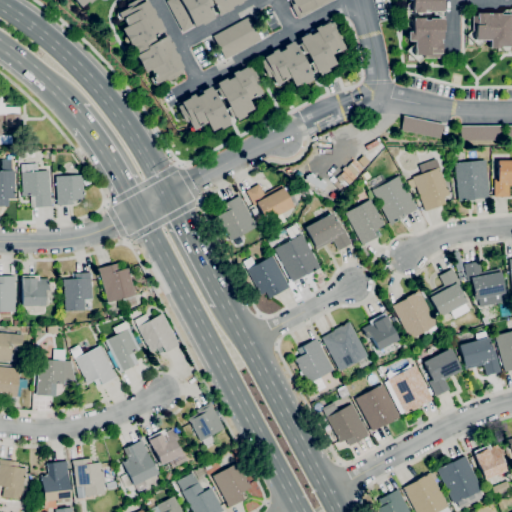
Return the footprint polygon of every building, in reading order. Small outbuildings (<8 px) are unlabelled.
[(72,0),(79,8),(88,0),(72,0)] [(152,83),(149,78),(151,77),(153,77),(149,69),(144,72),(139,63),(138,63),(134,56),(135,55),(130,46),(129,44),(128,45),(123,37),(124,36),(120,29),(122,27),(121,26),(124,24),(121,19),(118,21),(115,15),(116,11),(125,6),(125,5),(126,5),(125,4),(132,0),(145,0),(150,8),(151,7),(154,13),(153,13),(155,18),(157,17),(160,23),(161,23),(164,30),(163,31),(165,35),(167,34),(170,40),(168,41),(168,42),(170,41),(173,47),(172,48),(174,53),(175,52),(178,58),(177,59),(182,67),(180,68),(182,67),(184,71),(182,72),(166,80),(166,79),(156,85),(152,83)] [(243,0),(230,8),(231,10),(202,25),(201,22),(182,32),(165,0),(243,0)] [(330,0),(298,18),(292,7),(288,0),(330,0)] [(410,31),(405,25),(405,5),(410,0),(442,0),(442,10),(440,12),(440,18),(442,19),(442,54),(440,54),(440,57),(437,57),(437,58),(422,58),(418,62),(406,51),(411,45),(413,45),(413,41),(406,41),(406,31),(410,31)] [(511,51),(504,51),(504,52),(498,52),(498,48),(488,48),(488,40),(486,40),(478,47),(466,34),(471,30),(471,15),(471,13),(469,13),(469,12),(475,12),(475,13),(486,13),(486,14),(489,14),(489,13),(499,13),(499,14),(500,14),(503,10),(508,9),(508,14),(508,16),(511,16),(511,51)] [(224,59),(212,36),(248,16),(260,40),(224,59)] [(277,87),(274,86),(271,82),(273,81),(270,76),(268,78),(267,76),(267,77),(261,66),(262,66),(259,61),(263,59),(262,57),(270,52),(270,51),(275,48),(277,52),(284,48),(282,46),(292,40),(295,45),(300,42),(297,38),(307,32),(308,35),(315,31),(313,28),(318,25),(319,26),(327,21),(328,23),(332,21),(335,26),(335,25),(341,36),(341,37),(339,39),(341,43),(342,43),(345,47),(343,50),(338,54),(336,51),(334,52),(333,52),(329,54),(335,63),(334,64),(335,65),(327,69),(328,70),(319,75),(317,72),(310,76),(312,79),(302,84),(301,82),(293,86),(288,77),(281,81),(283,84),(277,87)] [(261,96),(255,99),(254,97),(251,98),(251,97),(247,99),(252,108),(244,113),(245,115),(236,120),(234,117),(230,119),(228,120),(226,121),(228,124),(219,129),(219,128),(212,132),(211,130),(210,131),(205,122),(202,124),(202,125),(199,127),(200,129),(195,132),(191,131),(188,127),(190,126),(187,121),(184,123),(178,111),(179,111),(176,106),(180,104),(179,102),(188,97),(187,96),(192,93),(194,97),(201,93),(199,91),(209,86),(211,89),(212,90),(214,89),(217,87),(215,83),(224,77),(225,80),(232,76),(230,72),(235,70),(236,71),(245,66),(246,68),(249,66),(252,71),(252,70),(258,81),(257,82),(258,82),(255,84),(258,89),(260,88),(262,92),(261,96)] [(0,94),(1,94),(1,102),(4,102),(4,106),(19,106),(19,113),(20,113),(20,118),(21,118),(21,127),(4,127),(4,114),(0,114),(0,120),(1,120),(1,135),(11,135),(11,143),(0,143),(0,94)] [(439,138),(400,130),(402,115),(443,124),(439,138)] [(499,140),(460,140),(459,126),(501,125),(499,140)] [(363,167),(356,160),(362,154),(368,161),(363,167)] [(457,200),(453,162),(484,159),(488,197),(457,200)] [(508,197),(493,197),(493,179),(496,179),(496,160),(511,160),(511,185),(508,185),(508,197)] [(30,207),(29,196),(25,196),(25,195),(21,196),(21,192),(22,192),(20,164),(36,163),(37,171),(48,170),(50,203),(51,203),(51,206),(30,207)] [(424,211),(414,186),(409,188),(406,181),(412,179),(411,177),(438,167),(449,195),(442,197),(445,203),(424,211)] [(0,207),(0,170),(14,170),(14,199),(8,199),(8,205),(3,205),(3,207),(0,207)] [(56,205),(56,202),(54,176),(82,174),(83,199),(75,199),(75,200),(71,201),(71,204),(56,205)] [(389,224),(375,199),(374,200),(372,196),(374,195),(371,190),(372,189),(367,181),(381,174),(385,182),(398,175),(416,208),(404,215),(405,216),(389,224)] [(269,229),(264,220),(265,220),(255,204),(253,205),(245,190),(258,183),(264,193),(280,184),(287,197),(293,193),(298,202),(292,206),(280,213),(285,221),(269,229)] [(302,195),(296,191),(300,185),(306,189),(302,195)] [(306,189),(307,189),(312,193),(308,199),(302,195),(306,189)] [(230,240),(216,216),(224,212),(220,205),(238,195),(255,226),(230,240)] [(361,245),(343,212),(369,198),(383,225),(376,228),(377,230),(373,232),(376,237),(361,245)] [(256,222),(253,216),(258,213),(261,219),(256,222)] [(337,250),(332,241),(315,250),(313,246),(313,245),(303,227),(331,213),(338,225),(340,224),(342,229),(343,228),(351,243),(337,250)] [(291,282),(273,248),(301,233),(319,267),(315,270),(312,271),(305,275),(305,274),(291,282)] [(456,270),(451,253),(458,251),(462,268),(456,270)] [(268,298),(265,292),(259,294),(246,269),(242,261),(250,257),(254,264),(271,255),(287,284),(288,284),(289,287),(268,298)] [(478,307),(477,298),(473,299),(469,280),(466,281),(462,263),(477,260),(480,271),(498,268),(503,293),(502,293),(504,302),(478,307)] [(123,307),(121,298),(107,302),(98,271),(97,268),(118,262),(120,267),(121,267),(121,269),(127,267),(135,295),(134,295),(136,304),(123,307)] [(438,317),(428,299),(426,294),(443,285),(437,275),(451,268),(459,283),(456,285),(466,302),(438,317)] [(64,311),(62,279),(75,278),(74,273),(90,271),(90,275),(92,298),(83,299),(84,309),(64,311)] [(0,311),(0,275),(14,275),(14,311),(0,311)] [(20,306),(20,283),(20,278),(21,278),(21,275),(38,275),(38,278),(47,278),(47,290),(43,290),(43,305),(20,306)] [(409,339),(391,306),(404,298),(418,290),(419,292),(422,290),(426,298),(423,300),(436,324),(435,325),(438,330),(429,335),(427,332),(423,334),(422,332),(409,339)] [(163,352),(162,349),(158,351),(156,348),(149,351),(147,346),(146,344),(145,344),(143,339),(142,340),(140,337),(141,336),(136,327),(137,326),(133,320),(145,314),(148,320),(161,313),(177,343),(178,342),(179,344),(163,352)] [(377,350),(375,347),(374,347),(371,342),(372,342),(369,336),(366,338),(360,328),(369,323),(368,321),(382,313),(384,316),(384,315),(397,339),(377,350)] [(119,372),(117,368),(118,368),(103,340),(115,334),(111,328),(125,321),(128,328),(138,346),(139,348),(132,352),(133,353),(128,356),(133,365),(119,372)] [(338,371),(320,337),(333,330),(332,329),(348,321),(367,356),(338,371)] [(511,369),(503,372),(494,335),(511,330),(511,369)] [(9,361),(0,360),(0,332),(22,334),(21,354),(10,353),(9,361)] [(485,375),(482,365),(464,369),(457,345),(470,341),(469,340),(473,339),(474,340),(487,337),(489,343),(491,343),(493,348),(500,372),(485,375)] [(307,384),(293,359),(296,357),(295,357),(300,355),(296,348),(315,338),(332,370),(307,384)] [(100,385),(99,382),(96,384),(93,380),(86,384),(84,380),(85,380),(83,376),(82,376),(68,349),(77,344),(82,354),(99,345),(114,374),(116,377),(100,385)] [(405,352),(401,347),(406,344),(409,350),(405,352)] [(435,396),(427,381),(430,380),(421,362),(449,348),(460,370),(443,379),(449,389),(435,396)] [(50,396),(35,395),(35,391),(36,392),(37,359),(52,360),(52,349),(64,349),(64,360),(65,360),(64,380),(64,384),(57,384),(57,385),(51,385),(50,396)] [(408,363),(410,367),(414,364),(427,389),(429,388),(432,394),(430,395),(432,399),(417,406),(418,407),(404,414),(403,412),(400,414),(384,382),(387,380),(386,379),(387,378),(385,374),(389,370),(390,372),(391,372),(392,372),(393,372),(394,372),(395,372),(396,372),(397,371),(398,371),(399,370),(400,370),(402,369),(405,367),(406,366),(407,365),(408,363)] [(15,397),(0,395),(0,366),(18,368),(18,372),(19,372),(18,376),(17,378),(27,379),(26,388),(21,388),(20,397),(15,396),(15,397)] [(371,432),(353,398),(381,383),(400,417),(384,426),(384,425),(371,432)] [(199,441),(188,421),(186,418),(197,412),(195,410),(210,401),(212,405),(211,405),(223,428),(199,441)] [(338,442),(320,408),(332,402),(337,410),(351,403),(368,435),(348,445),(345,439),(338,442)] [(160,465),(149,444),(148,444),(146,440),(148,440),(147,437),(162,429),(164,432),(172,428),(177,438),(173,440),(181,454),(160,465)] [(132,486),(132,485),(130,485),(125,474),(127,473),(121,461),(131,456),(126,446),(141,439),(143,443),(142,444),(153,465),(155,463),(159,470),(156,472),(157,473),(132,486)] [(483,480),(473,455),(474,454),(472,450),(488,444),(489,447),(491,446),(498,443),(503,454),(498,456),(504,471),(483,480)] [(459,508),(456,502),(452,503),(435,468),(450,461),(450,462),(464,455),(481,490),(479,491),(482,497),(459,508)] [(84,496),(85,498),(77,498),(76,487),(75,487),(72,463),(71,463),(71,460),(87,458),(88,464),(100,462),(104,494),(84,496)] [(21,500),(1,497),(1,496),(0,495),(0,459),(15,461),(14,466),(26,468),(25,472),(21,500)] [(43,501),(40,475),(47,474),(47,473),(50,473),(49,462),(66,460),(67,464),(66,464),(70,499),(59,500),(59,499),(43,501)] [(228,507),(211,476),(236,462),(250,487),(243,490),(245,493),(241,496),(242,499),(228,507)] [(414,511),(401,488),(415,480),(415,479),(429,472),(430,473),(433,471),(438,480),(435,482),(448,506),(446,506),(449,511),(414,511)] [(169,480),(164,477),(167,472),(172,474),(169,480)] [(219,511),(191,511),(180,491),(181,491),(176,481),(192,472),(197,482),(198,481),(203,491),(210,487),(221,508),(222,508),(223,510),(219,511)] [(494,495),(490,487),(506,480),(509,489),(494,495)] [(376,511),(375,509),(381,505),(378,499),(396,489),(408,511),(376,511)] [(159,511),(156,505),(173,495),(182,511),(159,511)]
